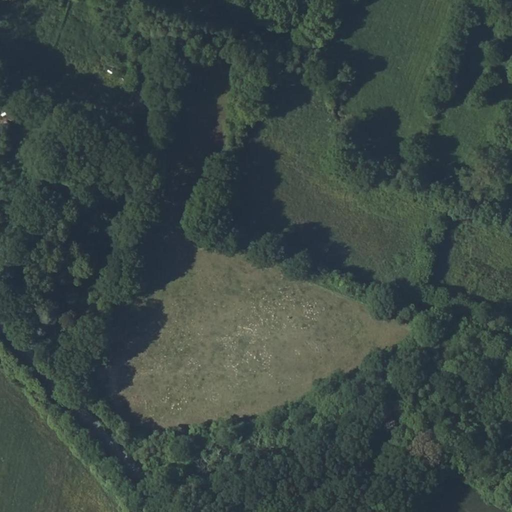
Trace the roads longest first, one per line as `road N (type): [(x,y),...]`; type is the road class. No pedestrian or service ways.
road 1 (track): [(140,482),(287,428),(416,358),(444,314),(511,335)]
road 2 (tertiary): [(167,511),(0,320)]
